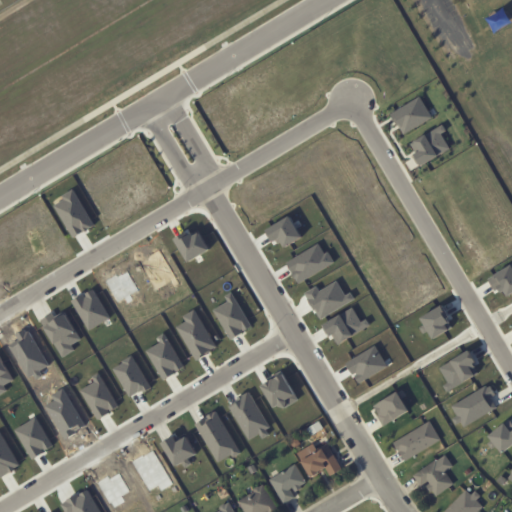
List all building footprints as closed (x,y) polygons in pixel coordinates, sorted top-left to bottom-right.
[(400,135),(431,118),(419,96),(388,113),(400,135)] [(444,131),(442,125),(406,140),(415,163),(447,150),(440,133),(444,131)] [(93,224),(71,188),(58,195),(61,199),(51,205),(70,237),(93,224)] [(279,247),(297,237),(286,216),(261,230),(268,243),(274,239),(279,247)] [(171,241),(182,262),(207,248),(195,228),(171,241)] [(295,284),(335,263),(329,251),(323,254),(318,244),(283,261),(295,284)] [(511,261),(486,276),(499,298),(511,290),(511,261)] [(316,287),(304,293),(317,319),(350,302),(339,279),(318,290),(316,287)] [(87,331),(110,317),(92,287),(69,300),(87,331)] [(250,326),(230,292),(223,297),(225,301),(211,309),(228,339),(250,326)] [(415,318),(428,339),(448,327),(435,306),(415,318)] [(181,316),(185,321),(175,327),(194,359),(216,346),(194,308),(181,316)] [(362,328),(353,308),(319,324),(325,337),(331,334),(334,341),(362,328)] [(74,350),(71,345),(79,340),(63,311),(53,317),(51,313),(38,320),(59,358),(74,350)] [(159,343),(145,349),(159,379),(184,367),(178,353),(182,351),(171,328),(156,336),(159,343)] [(345,359),(353,382),(386,370),(378,347),(345,359)] [(436,365),(447,389),(478,374),(467,350),(436,365)] [(149,383),(156,378),(141,354),(134,358),(149,383)] [(111,367),(127,398),(149,387),(133,356),(111,367)] [(0,393),(6,390),(4,385),(12,380),(0,359),(0,393)] [(80,389),(93,418),(117,407),(101,372),(91,376),(93,382),(80,389)] [(270,408),(277,404),(280,409),(295,400),(278,372),(257,385),(270,408)] [(496,408),(490,397),(494,395),(488,385),(449,406),(461,427),(496,408)] [(227,405),(248,439),(258,433),(259,437),(272,429),(249,392),(227,405)] [(379,424),(405,413),(395,392),(370,403),(379,424)] [(215,464),(238,452),(218,412),(195,424),(215,464)] [(52,446),(36,416),(13,428),(29,458),(52,446)] [(511,442),(511,425),(506,418),(483,436),(498,454),(511,442)] [(402,461),(439,441),(429,421),(391,442),(402,461)] [(0,475),(19,466),(0,429),(0,475)] [(169,466),(184,459),(184,460),(195,454),(186,435),(172,441),(169,435),(157,441),(169,466)] [(326,443),(315,449),(312,444),(294,454),(307,476),(324,467),(328,476),(341,468),(326,443)] [(419,487),(425,482),(436,496),(453,484),(444,471),(452,466),(443,453),(411,476),(419,487)] [(269,477),(281,504),(295,498),(292,491),(305,485),(296,465),(269,477)] [(237,498),(242,511),(269,511),(275,509),(264,486),(237,498)] [(442,511),(476,511),(483,504),(466,488),(442,511)] [(234,511),(230,501),(217,507),(219,511),(218,511),(234,511)]
